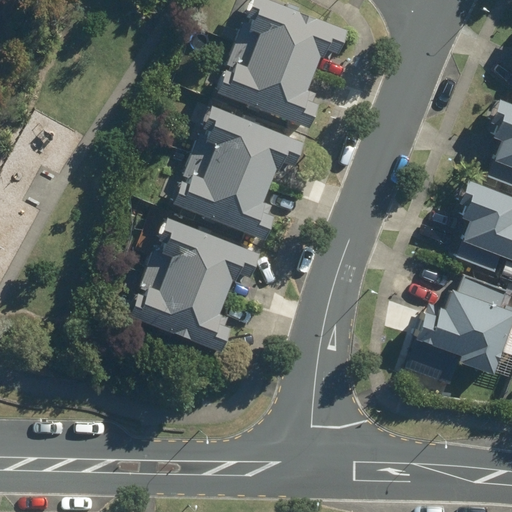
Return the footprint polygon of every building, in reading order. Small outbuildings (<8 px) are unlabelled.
[(287,0),(252,0),(218,88),(310,125),(320,100),(309,95),(313,87),(309,85),(322,53),(325,55),(329,45),(339,49),(349,25),(287,0)] [(511,98),(502,95),(493,118),(499,120),(494,132),(503,136),(487,174),(511,184),(511,98)] [(214,99),(175,199),(266,237),(276,212),(264,207),(267,199),(264,198),(278,164),(281,166),(285,156),(296,161),(305,138),(214,99)] [(511,257),(511,192),(469,176),(460,198),(467,201),(462,213),(471,217),(456,255),(493,270),(499,252),(511,257)] [(169,214),(130,312),(222,348),(232,324),(221,320),(224,310),(220,309),(233,277),(237,279),(241,268),(250,272),(259,250),(169,214)] [(493,370),(511,317),(511,307),(499,303),(505,287),(464,272),(459,287),(453,286),(446,305),(443,304),(441,313),(427,308),(417,336),(462,352),(460,359),(493,370)]
